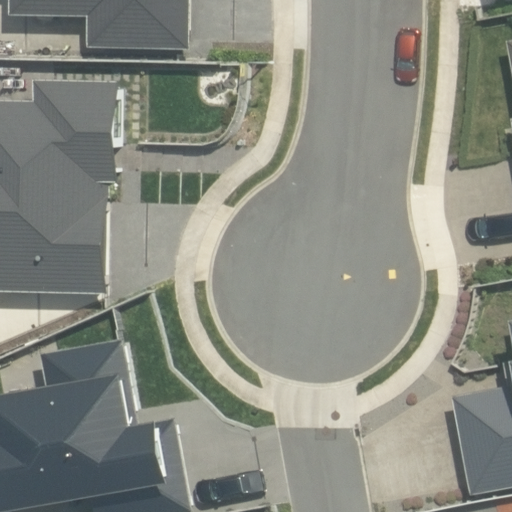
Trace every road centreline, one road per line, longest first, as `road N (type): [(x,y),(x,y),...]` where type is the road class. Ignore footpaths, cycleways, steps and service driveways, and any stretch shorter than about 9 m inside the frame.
road 1 (residential): [(320,276),(369,84),(363,0)]
road 2 (residential): [(320,276),(328,511)]
